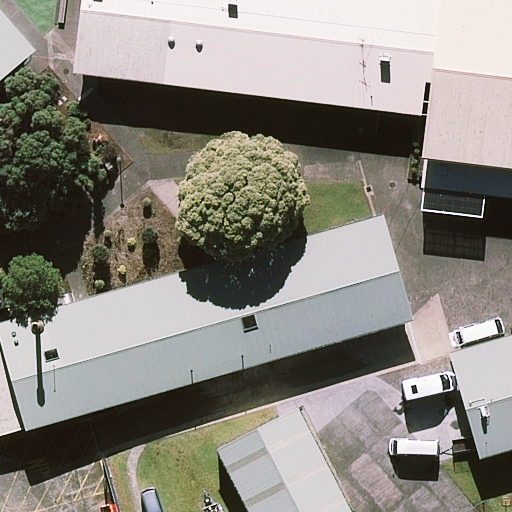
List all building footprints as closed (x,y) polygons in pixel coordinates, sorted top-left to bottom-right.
[(511,209),(511,0),(58,0),(49,88),(401,128),(393,196),(511,209)] [(0,104),(48,63),(0,9),(0,104)] [(414,323),(383,217),(0,325),(0,339),(25,428),(26,433),(83,417),(414,323)] [(511,448),(511,338),(442,360),(472,461),(511,448)] [(340,511),(352,506),(302,410),(281,420),(215,454),(244,511),(340,511)]
